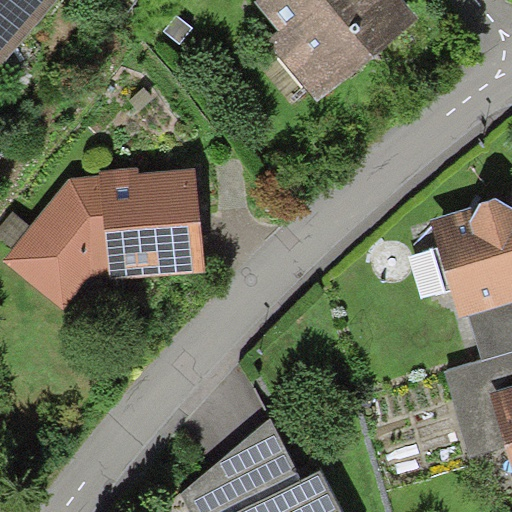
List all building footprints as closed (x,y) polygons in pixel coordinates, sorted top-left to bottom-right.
[(0,0),(0,56),(49,0),(0,0)] [(256,0),(251,4),(273,32),(261,41),(311,106),(415,26),(394,0),(256,0)] [(83,275),(102,275),(102,286),(199,279),(191,168),(94,175),(65,180),(0,265),(0,266),(56,313),(83,275)] [(511,199),(422,223),(448,321),(466,316),(479,364),(511,355),(511,199)] [(511,355),(479,364),(442,374),(465,457),(497,449),(510,497),(511,496),(511,355)] [(193,511),(330,511),(311,477),(300,482),(271,422),(183,491),(193,511)]
